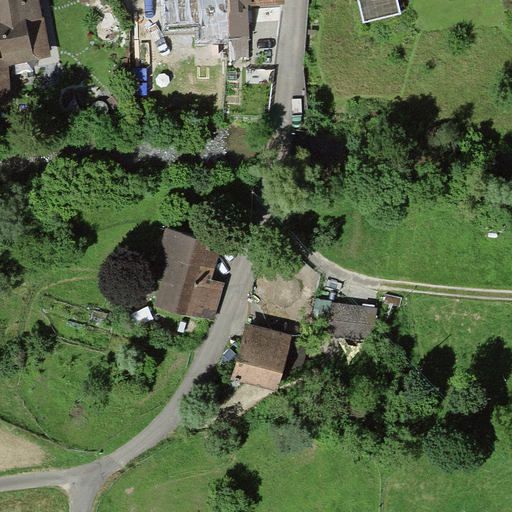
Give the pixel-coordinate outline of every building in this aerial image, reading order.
[(39,0),(0,0),(0,41),(3,58),(0,57),(0,105),(10,105),(9,65),(50,56),(39,0)] [(229,40),(227,0),(162,0),(164,35),(196,33),(196,43),(229,40)] [(284,0),(227,0),(229,40),(250,39),(248,5),(285,3),(284,0)] [(358,0),(364,22),(401,13),(397,0),(358,0)] [(511,16),(482,3),(488,35),(482,37),(511,49),(511,16)] [(222,244),(166,228),(151,277),(162,280),(154,305),(213,322),(224,283),(212,280),(222,244)] [(331,302),(327,334),(371,339),(375,307),(331,302)] [(245,323),(231,379),(278,391),(292,334),(245,323)]
